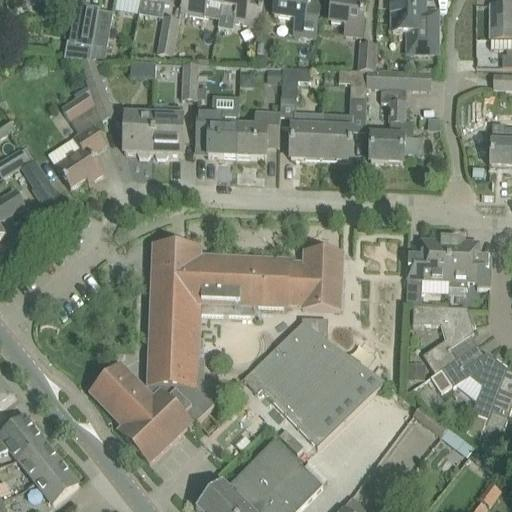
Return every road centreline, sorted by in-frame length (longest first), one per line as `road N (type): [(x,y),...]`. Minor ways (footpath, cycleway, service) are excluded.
road 1 (residential): [(0,317),(132,209),(168,191),(501,212)]
road 2 (secondary): [(148,511),(0,330)]
road 3 (residential): [(511,342),(500,317),(501,212)]
